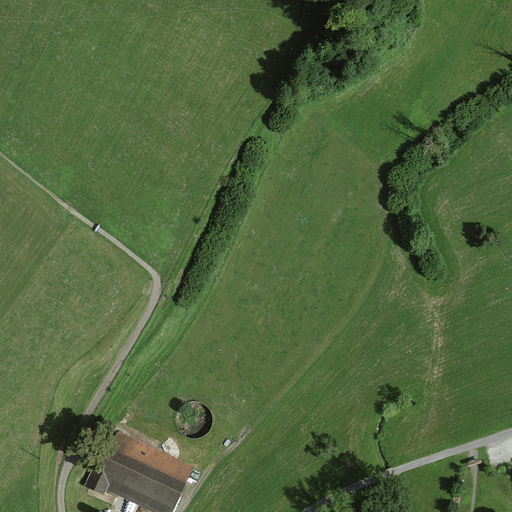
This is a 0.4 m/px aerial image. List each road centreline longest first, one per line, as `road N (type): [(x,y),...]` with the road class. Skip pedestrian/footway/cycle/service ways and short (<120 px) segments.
road 1 (track): [(64,511),(64,476),(85,425),(160,281),(77,215)]
road 2 (unclassified): [(511,433),(345,490),(308,511)]
